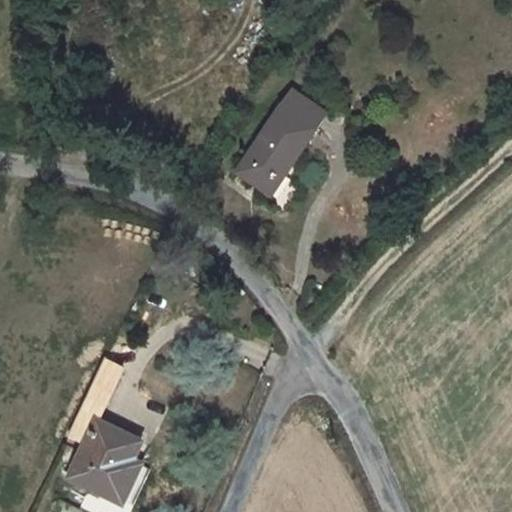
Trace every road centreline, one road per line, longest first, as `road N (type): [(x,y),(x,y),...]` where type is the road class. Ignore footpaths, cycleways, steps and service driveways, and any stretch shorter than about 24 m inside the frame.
road 1 (unclassified): [(0,160),(93,178),(170,205),(234,258),(307,355)]
road 2 (track): [(511,159),(307,355)]
road 3 (unclassified): [(307,355),(344,403),(394,511)]
road 4 (unclassified): [(307,355),(280,395),(231,511)]
